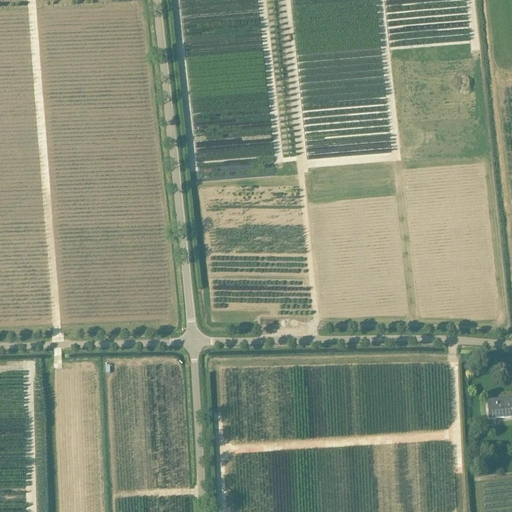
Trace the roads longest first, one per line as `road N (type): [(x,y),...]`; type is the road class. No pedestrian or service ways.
road 1 (unclassified): [(191,342),(155,0)]
road 2 (unclassified): [(511,344),(191,342)]
road 3 (unclassified): [(0,347),(191,342)]
road 4 (unclassified): [(205,511),(191,342)]
